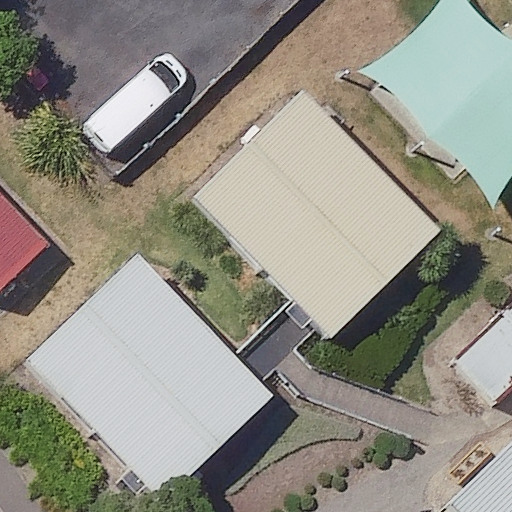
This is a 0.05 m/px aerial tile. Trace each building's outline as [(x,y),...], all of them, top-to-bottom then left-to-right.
[(511,0),(364,0),(511,156),(511,0)] [(439,240),(305,100),(199,201),(333,341),(439,240)] [(0,292),(54,240),(0,184),(0,292)] [(274,400),(138,260),(31,364),(167,504),(274,400)] [(511,511),(511,428),(422,511),(511,511)]
